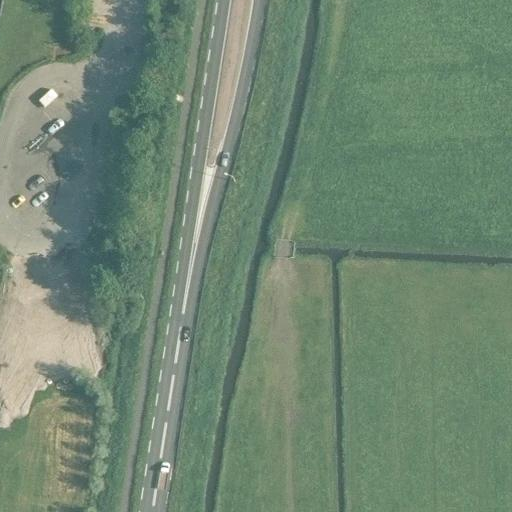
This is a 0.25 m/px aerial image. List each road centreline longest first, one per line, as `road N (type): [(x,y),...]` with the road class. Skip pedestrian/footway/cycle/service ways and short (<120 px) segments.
road 1 (primary): [(190,258),(239,106),(256,0)]
road 2 (primary): [(222,0),(190,258)]
road 3 (primary): [(151,511),(190,258)]
